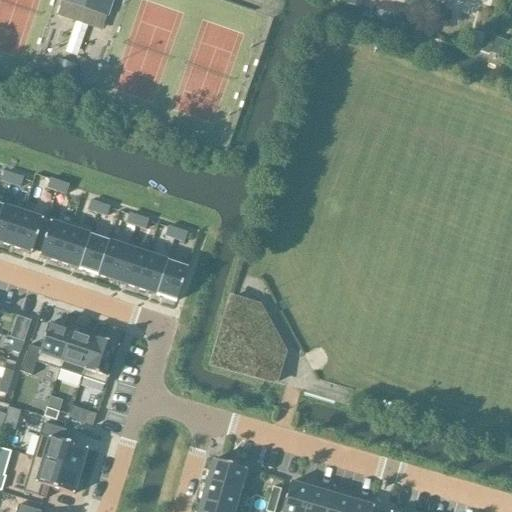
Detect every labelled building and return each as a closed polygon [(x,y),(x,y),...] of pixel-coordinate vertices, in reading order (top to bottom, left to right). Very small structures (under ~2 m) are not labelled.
[(106,15),(110,0),(62,0),(63,0),(106,15)] [(480,51),(489,54),(494,36),(484,34),(480,51)] [(46,93),(71,101),(82,69),(57,61),(46,93)] [(4,173),(0,183),(10,186),(13,176),(4,173)] [(13,176),(10,186),(19,189),(23,179),(13,176)] [(50,179),(46,189),(56,192),(59,183),(50,179)] [(59,183),(56,192),(65,196),(69,186),(59,183)] [(90,201),(87,211),(96,215),(100,205),(90,201)] [(100,205),(96,215),(106,218),(109,208),(100,205)] [(3,207),(0,215),(0,244),(11,248),(23,214),(3,207)] [(23,214),(11,248),(31,255),(43,220),(23,214)] [(129,214),(126,224),(135,227),(138,217),(129,214)] [(138,217),(135,227),(144,231),(148,221),(138,217)] [(49,222),(37,257),(58,263),(69,229),(49,222)] [(168,227),(165,237),(174,240),(177,230),(168,227)] [(69,229),(58,263),(78,270),(89,236),(69,229)] [(177,230),(174,240),(183,243),(186,234),(177,230)] [(89,236),(78,270),(97,277),(109,242),(89,236)] [(109,242),(97,277),(116,283),(128,249),(109,242)] [(128,249),(116,283),(136,290),(147,255),(128,249)] [(147,255),(136,290),(155,296),(167,262),(147,255)] [(167,262),(155,296),(176,303),(187,269),(167,262)] [(211,365),(273,384),(273,383),(283,355),(257,306),(230,298),(211,365)] [(49,325),(48,324),(39,350),(35,362),(59,370),(71,333),(49,325)] [(94,339),(93,340),(71,333),(59,370),(82,378),(95,339),(94,339)] [(118,348),(118,347),(95,339),(82,378),(105,386),(107,379),(108,379),(108,378),(118,348)] [(15,341),(11,352),(19,355),(22,344),(15,341)] [(31,376),(35,362),(39,350),(32,347),(28,346),(25,355),(19,372),(31,376)] [(5,370),(1,382),(9,384),(12,373),(5,370)] [(1,382),(0,384),(0,393),(5,395),(9,384),(1,382)] [(55,421),(58,413),(46,409),(43,417),(55,421)] [(80,423),(83,414),(71,410),(68,419),(80,423)] [(43,425),(40,437),(61,443),(64,431),(43,425)] [(40,437),(33,459),(80,473),(86,451),(61,443),(40,437)] [(33,459),(26,482),(48,489),(73,496),(80,473),(33,459)] [(212,461),(206,482),(244,494),(251,472),(212,461)] [(26,482),(23,492),(45,499),(48,489),(26,482)] [(206,482),(200,503),(230,511),(239,511),(244,494),(206,482)] [(279,511),(303,511),(310,490),(288,484),(279,511)] [(273,489),(269,501),(277,504),(281,492),(273,489)] [(310,490),(303,511),(325,511),(330,496),(310,490)] [(330,496),(325,511),(347,511),(350,502),(330,496)] [(274,511),(277,504),(269,501),(266,511),(274,511)] [(350,502),(347,511),(370,511),(372,508),(350,502)] [(230,511),(200,503),(197,511),(230,511)]
